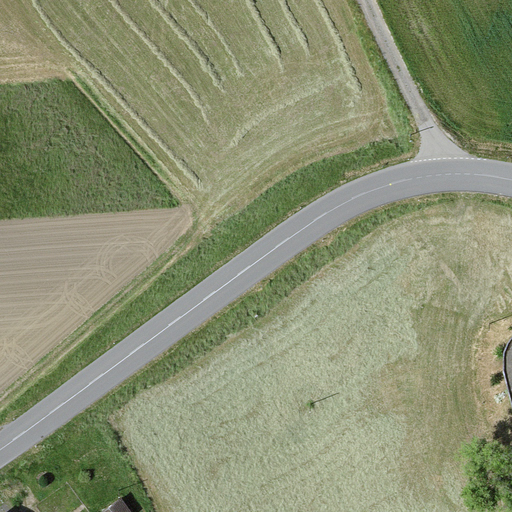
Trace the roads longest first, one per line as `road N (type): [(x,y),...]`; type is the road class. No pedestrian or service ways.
road 1 (secondary): [(511,178),(440,173),(356,196),(0,449)]
road 2 (track): [(369,0),(440,173)]
